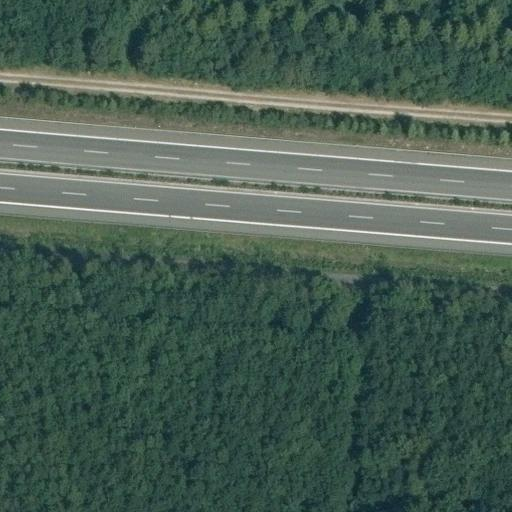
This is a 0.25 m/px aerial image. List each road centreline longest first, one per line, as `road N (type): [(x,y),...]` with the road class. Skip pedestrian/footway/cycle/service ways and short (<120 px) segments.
road 1 (trunk): [(0,188),(511,231)]
road 2 (track): [(0,74),(511,117)]
road 3 (trunk): [(511,186),(0,144)]
